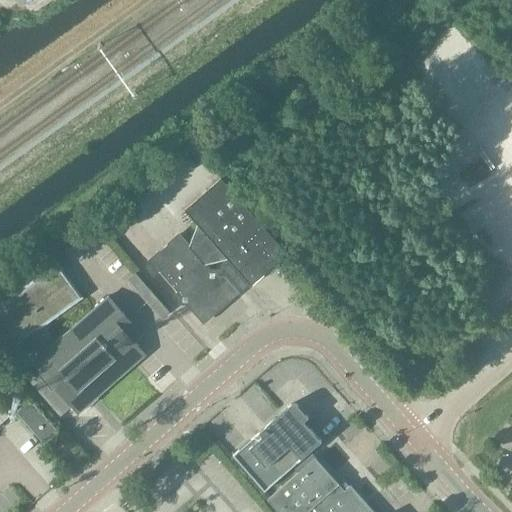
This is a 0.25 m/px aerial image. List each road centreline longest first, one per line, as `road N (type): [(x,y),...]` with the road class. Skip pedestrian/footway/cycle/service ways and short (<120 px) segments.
road 1 (residential): [(68,511),(274,334),(324,341),(413,440)]
road 2 (track): [(0,107),(149,0)]
road 3 (residential): [(413,440),(511,360)]
